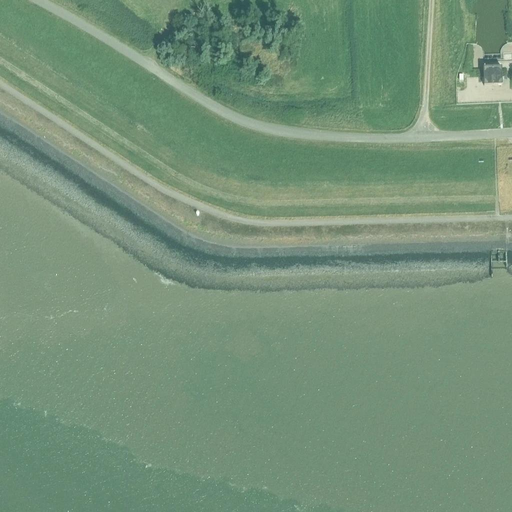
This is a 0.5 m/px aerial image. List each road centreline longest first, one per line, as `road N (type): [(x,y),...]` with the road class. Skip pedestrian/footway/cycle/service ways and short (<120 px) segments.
road 1 (unclassified): [(511,134),(312,136),(257,124),(35,0)]
road 2 (track): [(425,137),(432,0)]
